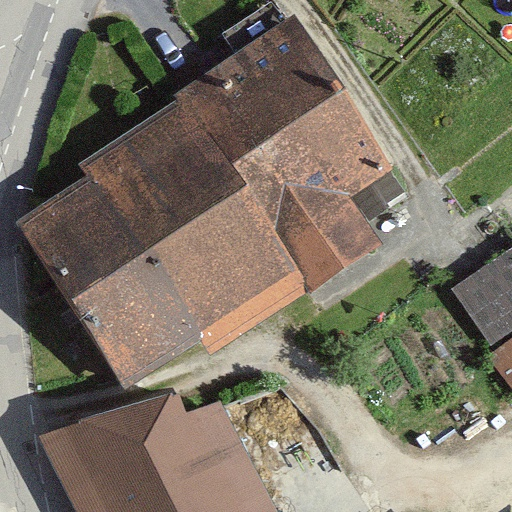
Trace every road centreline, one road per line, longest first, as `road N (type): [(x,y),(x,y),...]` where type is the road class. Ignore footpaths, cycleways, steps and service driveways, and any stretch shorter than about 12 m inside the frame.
road 1 (unknown): [(297,0),(423,196),(429,216),(421,235),(275,333),(190,375),(1,434)]
road 2 (unknown): [(275,333),(388,471),(454,491),(511,476)]
